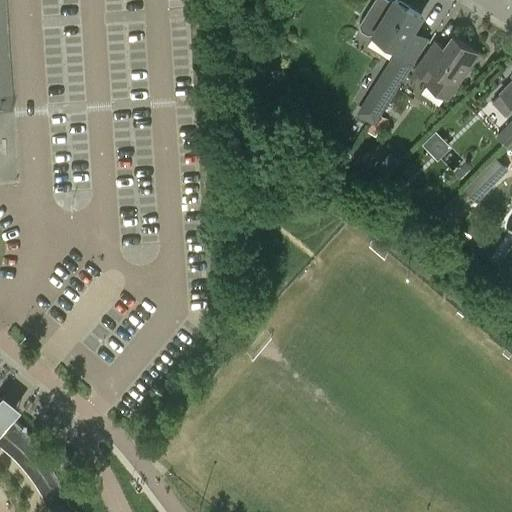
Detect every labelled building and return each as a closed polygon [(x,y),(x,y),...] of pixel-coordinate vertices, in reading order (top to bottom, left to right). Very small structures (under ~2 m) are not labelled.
[(399,49),(388,67),(360,112),(374,121),(384,104),(402,76),(422,45),(408,37),(421,15),(396,0),(394,0),(385,14),(371,6),(360,22),(362,28),(368,32),(375,30),(373,33),(399,49)] [(447,99),(457,84),(479,53),(452,35),(443,47),(435,41),(415,70),(429,80),(427,84),(447,99)] [(511,81),(501,92),(501,93),(493,101),(506,115),(511,109),(511,72),(511,74),(511,75),(511,81)] [(508,148),(511,144),(511,119),(496,135),(508,148)] [(477,200),(509,168),(496,155),(464,187),(477,200)] [(31,438),(12,418),(0,430),(0,439),(13,453),(27,472),(40,493),(47,511),(59,511),(72,508),(61,483),(47,459),(31,438)]
